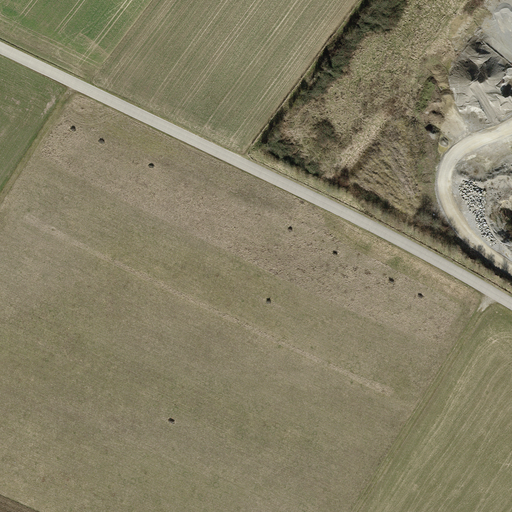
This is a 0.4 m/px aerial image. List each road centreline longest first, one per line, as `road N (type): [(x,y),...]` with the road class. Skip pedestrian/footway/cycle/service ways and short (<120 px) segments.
road 1 (unclassified): [(0,47),(382,231),(511,303)]
road 2 (track): [(492,292),(354,511)]
road 3 (track): [(75,83),(0,202)]
